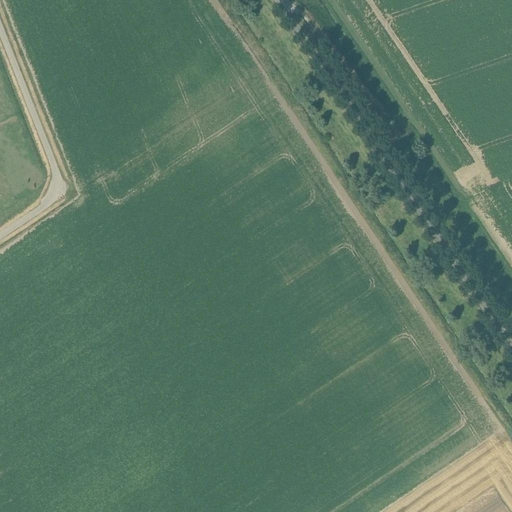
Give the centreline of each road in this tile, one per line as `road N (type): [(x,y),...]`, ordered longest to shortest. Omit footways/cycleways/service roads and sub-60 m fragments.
road 1 (unclassified): [(511,333),(284,0)]
road 2 (unclassified): [(0,237),(54,200),(59,180),(0,29)]
